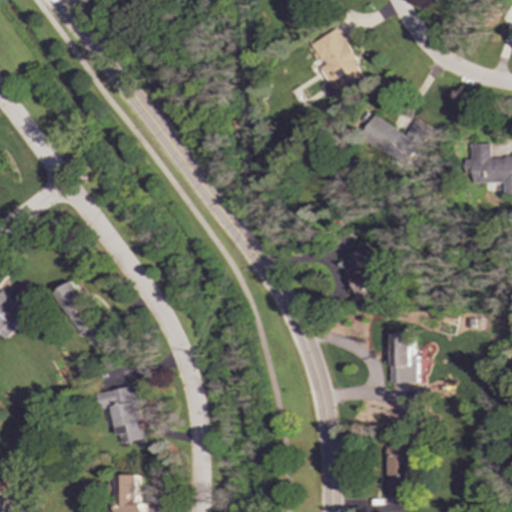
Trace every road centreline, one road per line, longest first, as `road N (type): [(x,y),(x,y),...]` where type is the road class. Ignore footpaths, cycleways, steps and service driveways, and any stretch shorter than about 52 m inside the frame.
road 1 (secondary): [(330,459),(321,395),(290,313),(59,0)]
road 2 (residential): [(201,511),(199,421),(169,330),(0,93)]
road 3 (residential): [(511,87),(447,66),(394,0)]
